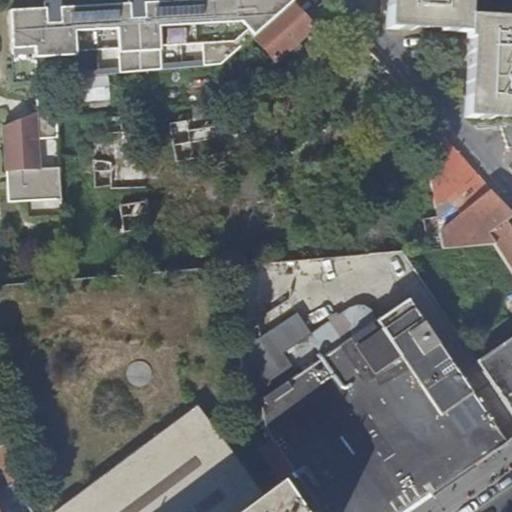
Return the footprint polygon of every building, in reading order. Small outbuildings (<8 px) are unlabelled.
[(294,0),(164,0),(145,1),(146,16),(132,17),(132,11),(140,11),(139,2),(61,7),(62,22),(48,23),(48,17),(55,16),(55,8),(11,11),(14,55),(36,53),(36,113),(2,127),(9,203),(62,199),(61,165),(40,167),(39,138),(59,137),(56,80),(79,78),(77,53),(118,50),(120,75),(162,71),(161,47),(202,45),(203,67),(221,66),(253,38),(291,3),(294,0)] [(511,7),(503,7),(503,15),(505,15),(505,18),(469,16),(469,0),(389,0),(389,29),(414,30),(414,26),(442,27),(442,31),(467,33),(467,39),(470,39),(467,117),(493,119),(493,114),(511,114),(511,7)] [(314,29),(291,3),(253,38),(276,63),(314,29)] [(370,56),(356,40),(345,50),(359,66),(370,56)] [(136,76),(75,81),(77,102),(138,97),(136,76)] [(246,117),(237,124),(247,138),(256,132),(246,117)] [(126,134),(137,132),(135,122),(124,123),(126,134)] [(175,162),(193,159),(190,143),(203,140),(201,129),(188,132),(187,122),(169,125),(175,162)] [(99,136),(108,135),(107,125),(83,128),(86,152),(95,151),(94,144),(100,144),(99,136)] [(208,139),(234,136),(232,125),(206,129),(208,139)] [(440,204),(476,176),(435,129),(425,136),(434,201),(435,206),(440,204)] [(137,132),(126,134),(108,135),(99,136),(100,144),(101,153),(102,155),(140,150),(137,132)] [(236,152),(234,136),(208,139),(203,140),(190,143),(193,159),(236,152)] [(65,191),(115,186),(114,176),(113,160),(96,162),(96,158),(75,160),(76,174),(64,176),(65,191)] [(115,186),(116,188),(146,185),(145,173),(114,176),(115,186)] [(438,224),(439,232),(491,193),(476,176),(440,204),(435,206),(438,224)] [(511,232),(506,223),(511,217),(511,215),(491,193),(439,232),(442,249),(493,244),(511,274),(511,232)] [(138,204),(141,231),(168,227),(164,200),(138,204)] [(434,224),(438,224),(435,206),(434,201),(421,203),(424,225),(434,224)] [(427,247),(424,225),(421,203),(401,206),(408,251),(427,247)] [(113,234),(141,231),(138,204),(110,208),(113,234)] [(254,211),(221,215),(225,253),(243,250),(242,242),(251,241),(251,233),(257,232),(254,211)] [(339,224),(327,225),(310,227),(311,242),(356,237),(354,223),(339,224)] [(437,246),(434,224),(424,225),(427,247),(437,246)] [(148,274),(209,269),(208,248),(186,250),(186,246),(185,245),(146,249),(148,274)] [(273,442),(320,511),(408,511),(506,443),(410,300),(299,375),(291,380),(262,337),(242,351),(247,437),(266,432),(273,442)] [(269,332),(285,354),(313,336),(297,313),(269,332)] [(291,380),(299,375),(285,354),(269,332),(262,337),(291,380)] [(511,338),(478,362),(511,413),(511,338)] [(298,511),(280,485),(263,497),(195,406),(52,511),(298,511)] [(258,453),(273,442),(266,432),(247,437),(258,453)] [(14,484),(20,481),(7,445),(0,448),(0,463),(8,486),(14,484)]
